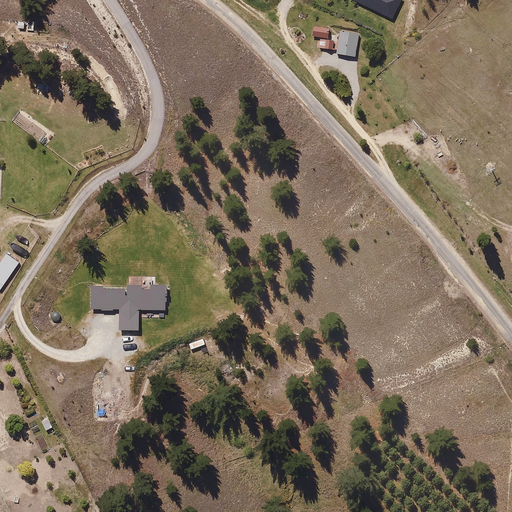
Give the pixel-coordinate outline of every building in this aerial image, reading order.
[(308,0),(303,0),(300,5),(310,11),(315,4),(308,0)] [(356,0),(387,14),(394,0),(356,0)] [(355,29),(336,25),(334,49),(350,53),(355,29)] [(4,247),(0,252),(0,280),(17,256),(4,247)] [(159,285),(88,282),(87,305),(113,306),(112,329),(131,330),(131,307),(158,308),(159,285)]
